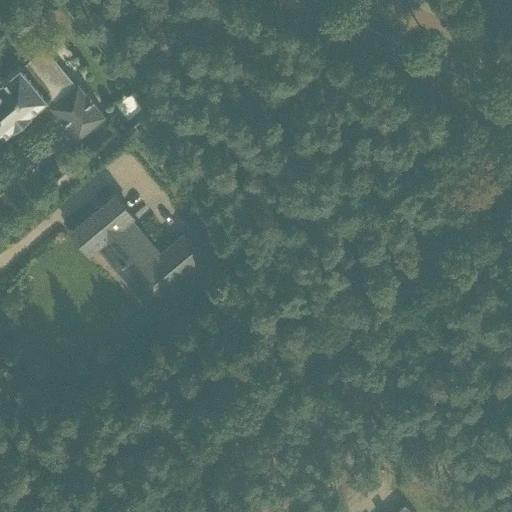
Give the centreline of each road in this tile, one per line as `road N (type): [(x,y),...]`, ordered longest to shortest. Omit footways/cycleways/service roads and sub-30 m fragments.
road 1 (unclassified): [(131,511),(497,194)]
road 2 (tertiary): [(511,106),(312,0)]
